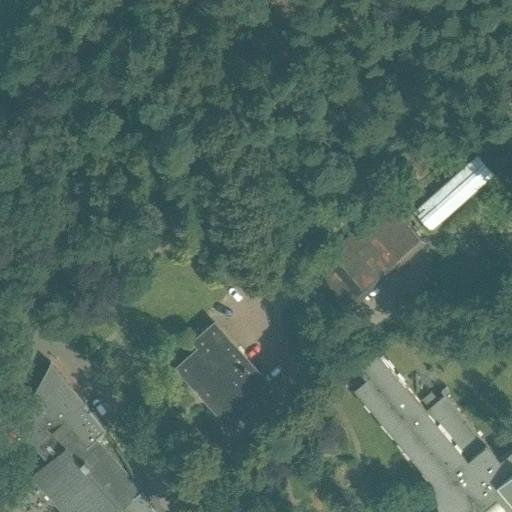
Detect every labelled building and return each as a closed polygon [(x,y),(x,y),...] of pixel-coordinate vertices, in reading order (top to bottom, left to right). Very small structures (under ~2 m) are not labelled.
[(511,104),(509,100),(491,113),(494,116),(485,123),(490,130),(499,123),(497,121),(511,110),(511,104)] [(413,211),(431,230),(494,173),(477,154),(413,211)] [(388,171),(399,164),(396,159),(385,166),(388,171)] [(367,177),(378,173),(375,165),(364,169),(367,177)] [(345,308),(422,239),(389,201),(363,224),(311,269),(345,308)] [(227,425),(270,386),(214,323),(193,341),(198,347),(176,367),(227,425)] [(511,511),(511,448),(499,459),(482,438),(462,413),(445,394),(442,390),(441,390),(444,394),(429,407),(426,409),(376,349),(356,366),(366,377),(360,381),(361,382),(355,387),(434,482),(439,510),(436,511),(511,511)] [(86,403),(75,390),(62,375),(50,362),(49,362),(50,363),(32,395),(29,393),(11,421),(34,447),(34,446),(47,461),(31,476),(62,511),(154,511),(142,489),(142,490),(96,439),(105,431),(106,431),(86,403)] [(317,452),(337,453),(338,440),(318,438),(317,452)]
